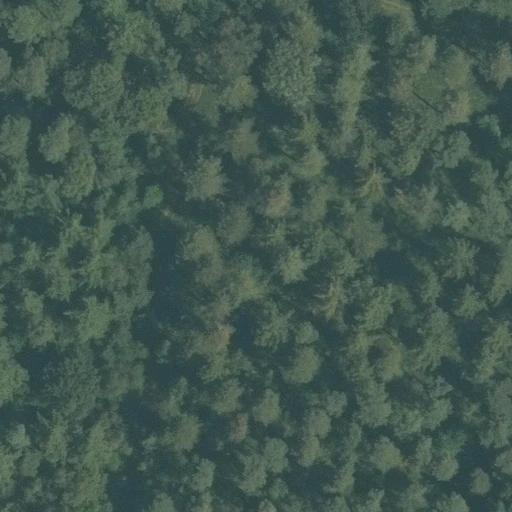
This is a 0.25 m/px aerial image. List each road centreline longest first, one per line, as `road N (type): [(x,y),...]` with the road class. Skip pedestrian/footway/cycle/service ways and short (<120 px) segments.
road 1 (track): [(129,511),(180,151),(227,0)]
road 2 (track): [(377,0),(511,13)]
